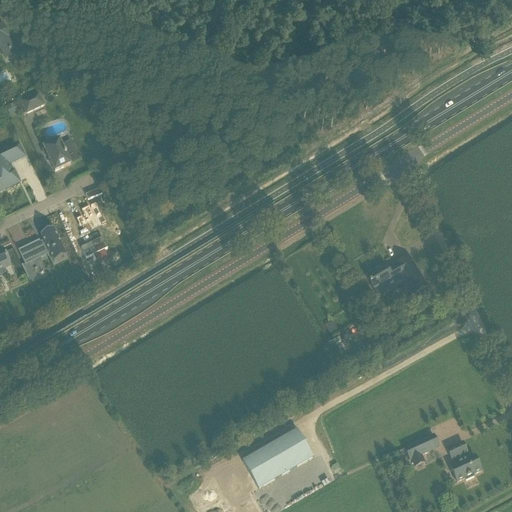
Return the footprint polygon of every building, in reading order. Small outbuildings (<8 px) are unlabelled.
[(0,48),(3,54),(12,50),(3,30),(0,31),(0,48)] [(28,39),(23,42),(25,47),(31,45),(28,39)] [(38,94),(20,103),(26,115),(44,106),(38,94)] [(70,166),(59,141),(43,149),(55,173),(70,166)] [(19,145),(0,154),(0,191),(18,183),(16,179),(17,178),(14,171),(10,173),(6,165),(22,158),(20,154),(23,153),(19,145)] [(83,217),(75,220),(79,229),(87,225),(90,231),(106,224),(96,204),(81,211),(83,217)] [(68,224),(62,227),(69,241),(75,239),(72,232),(68,224)] [(39,242),(18,252),(25,267),(49,255),(53,264),(67,258),(53,230),(40,237),(42,242),(40,243),(39,242)] [(103,237),(81,247),(86,258),(108,248),(103,237)] [(3,249),(0,250),(0,277),(6,275),(4,271),(12,267),(3,249)] [(375,272),(366,278),(371,286),(374,291),(375,290),(374,289),(385,283),(386,284),(392,280),(392,279),(400,274),(413,296),(427,288),(426,287),(409,258),(395,266),(387,271),(387,270),(384,266),(384,267),(384,268),(375,273),(375,272)] [(21,313),(36,306),(21,271),(7,277),(10,282),(4,285),(13,304),(20,301),(21,305),(18,307),(21,313)] [(331,322),(324,326),(329,335),(336,331),(331,322)] [(242,462),(258,491),(313,460),(296,431),(242,462)] [(409,462),(428,453),(423,441),(404,450),(409,462)] [(455,466),(450,469),(457,483),(464,480),(465,482),(474,478),(473,476),(481,472),(474,458),(467,461),(465,455),(467,454),(462,444),(447,451),(452,461),(453,461),(455,466)]
